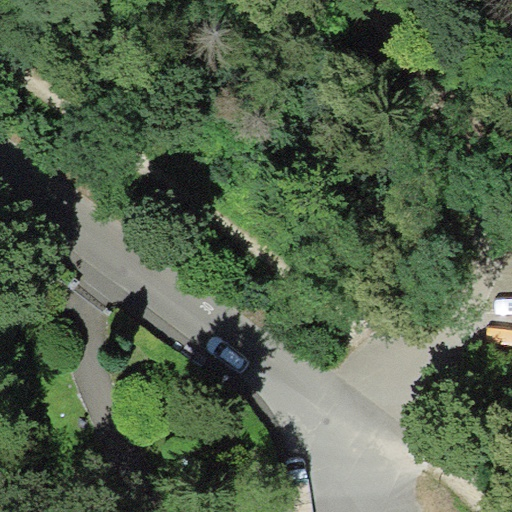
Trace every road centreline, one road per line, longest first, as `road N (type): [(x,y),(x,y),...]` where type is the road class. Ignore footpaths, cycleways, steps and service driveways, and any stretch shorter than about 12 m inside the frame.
road 1 (track): [(0,59),(401,380)]
road 2 (residential): [(334,413),(0,155)]
road 3 (track): [(334,413),(401,380),(466,309),(482,261),(453,85)]
road 4 (track): [(511,485),(401,380)]
road 5 (residential): [(425,511),(334,413)]
